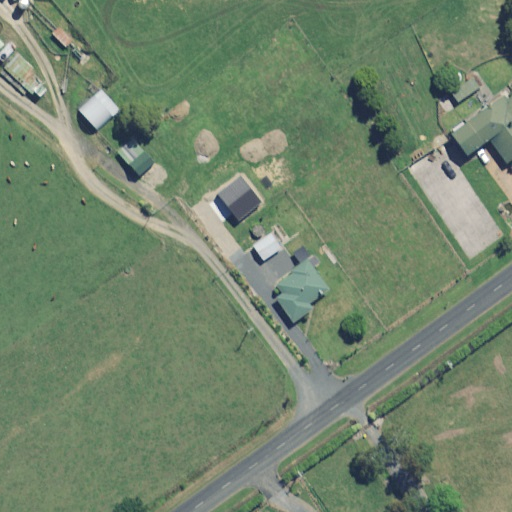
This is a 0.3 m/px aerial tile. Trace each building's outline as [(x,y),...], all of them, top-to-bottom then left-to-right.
[(74,40),(61,28),(54,34),(67,47),(74,40)] [(6,69),(33,93),(35,91),(45,100),(54,90),(29,68),(32,65),(19,54),(6,69)] [(484,86),(477,76),(453,93),(460,103),(484,86)] [(121,110),(103,91),(81,111),(99,131),(121,110)] [(511,91),(452,134),(469,157),(491,141),(508,165),(511,162),(511,91)] [(168,175),(136,138),(119,152),(151,189),(168,175)] [(283,248),(273,234),(255,246),(265,261),(283,248)] [(231,246),(222,252),(235,270),(244,263),(231,246)] [(292,272),(273,286),(279,294),(273,298),(292,325),(314,309),(311,306),(331,291),(308,258),(291,271),(292,272)]
